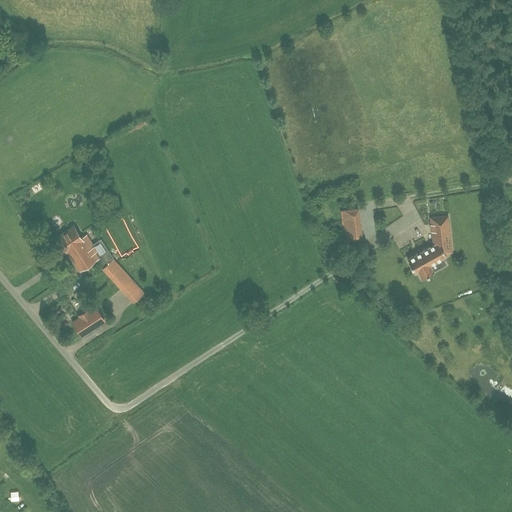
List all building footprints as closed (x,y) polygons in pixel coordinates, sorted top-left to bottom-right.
[(364,241),(361,210),(353,211),(352,208),(340,209),(341,221),(348,221),(350,242),(364,241)] [(418,271),(421,279),(434,272),(430,265),(447,256),(445,253),(451,249),(447,216),(430,218),(433,244),(407,259),(415,273),(418,271)] [(100,256),(90,242),(86,235),(81,238),(73,226),(53,239),(63,254),(67,251),(80,269),(100,256)] [(103,271),(137,307),(148,296),(114,260),(103,271)] [(77,273),(71,264),(59,271),(65,281),(77,273)] [(81,336),(104,321),(96,307),(88,312),(87,310),(79,315),(80,318),(73,322),(81,336)]
